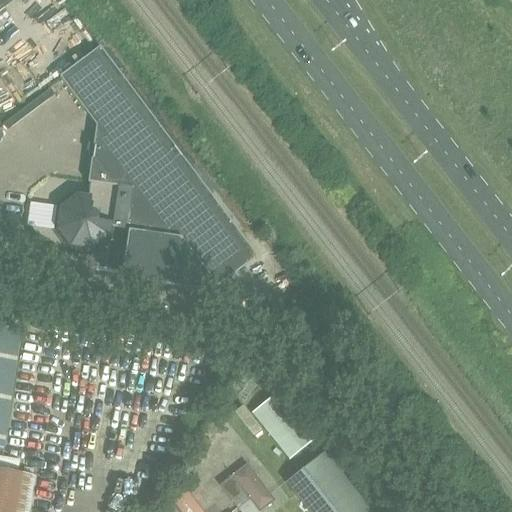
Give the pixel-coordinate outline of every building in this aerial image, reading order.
[(0,0),(0,12),(16,0),(0,0)] [(63,211),(60,229),(71,244),(89,246),(104,236),(105,228),(123,231),(127,231),(120,279),(207,293),(216,287),(255,258),(236,233),(209,196),(98,48),(59,78),(95,127),(95,128),(88,183),(85,201),(77,200),(63,211)] [(20,331),(0,328),(0,449),(3,450),(20,331)] [(253,408),(293,453),(306,442),(267,396),(253,408)] [(307,511),(369,511),(322,454),(285,484),(307,511)] [(30,511),(36,476),(17,473),(19,460),(0,456),(0,511),(30,511)] [(256,511),(258,511),(274,500),(247,465),(230,478),(256,511)] [(173,506),(177,511),(203,511),(190,493),(173,506)]
